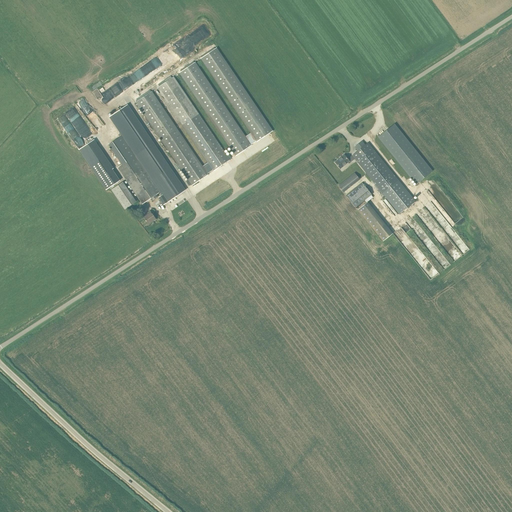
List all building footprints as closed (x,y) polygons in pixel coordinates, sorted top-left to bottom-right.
[(185,51),(211,35),(205,26),(179,42),(185,51)] [(252,135),(246,139),(195,62),(179,73),(235,156),(251,146),(250,145),(256,141),(257,142),(273,131),(216,48),(200,58),(252,135)] [(154,61),(127,78),(131,83),(157,67),(154,61)] [(177,129),(161,140),(192,186),(208,175),(207,174),(213,170),(214,171),(229,160),(173,77),(157,88),(209,164),(203,168),(177,129)] [(113,98),(120,93),(119,91),(129,85),(125,79),(108,90),(113,98)] [(136,102),(161,140),(177,129),(152,92),(151,92),(150,90),(136,99),(137,101),(136,102)] [(127,105),(110,117),(145,169),(148,173),(157,187),(160,191),(163,195),(158,198),(163,205),(185,190),(127,105)] [(89,109),(85,114),(96,125),(101,119),(89,109)] [(63,114),(57,118),(64,128),(70,123),(63,114)] [(433,171),(394,124),(377,137),(416,185),(433,171)] [(145,169),(144,170),(121,136),(108,145),(114,154),(122,166),(117,169),(142,205),(150,199),(151,201),(158,197),(156,195),(159,193),(159,192),(160,191),(157,187),(156,187),(147,174),(148,173),(145,169)] [(106,190),(120,181),(112,169),(113,168),(94,140),(79,150),(106,190)] [(358,151),(352,155),(355,159),(356,161),(383,194),(399,214),(415,201),(399,181),(371,147),(368,143),(365,145),(363,143),(362,141),(355,147),(358,151)] [(354,159),(356,161),(355,159),(352,155),(351,156),(352,156),(348,160),(344,155),(335,162),(341,169),(348,163),(349,164),(354,159)] [(354,173),(338,186),(343,193),(359,180),(354,173)] [(136,202),(123,182),(111,190),(124,209),(136,202)] [(371,194),(362,183),(346,196),(355,207),(364,200),(371,194)] [(370,206),(367,202),(358,210),(361,214),(370,206)] [(155,219),(150,211),(142,217),(148,224),(155,219)]
